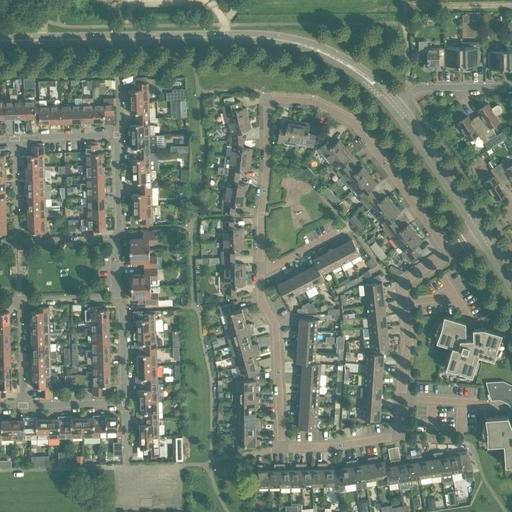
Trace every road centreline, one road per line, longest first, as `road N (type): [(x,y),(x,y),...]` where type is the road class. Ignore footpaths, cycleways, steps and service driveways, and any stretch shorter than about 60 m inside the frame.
road 1 (residential): [(448,254),(348,118),(297,97),(267,99),(260,273)]
road 2 (tertiary): [(394,105),(349,64),(298,43),(0,40)]
road 3 (residential): [(260,273),(278,336),(282,448),(399,438),(402,399)]
road 4 (residential): [(402,399),(406,282),(448,254)]
road 5 (tertiary): [(482,233),(394,105)]
road 6 (residential): [(126,405),(0,408)]
road 7 (residential): [(0,303),(123,301)]
road 8 (residential): [(0,242),(121,239)]
